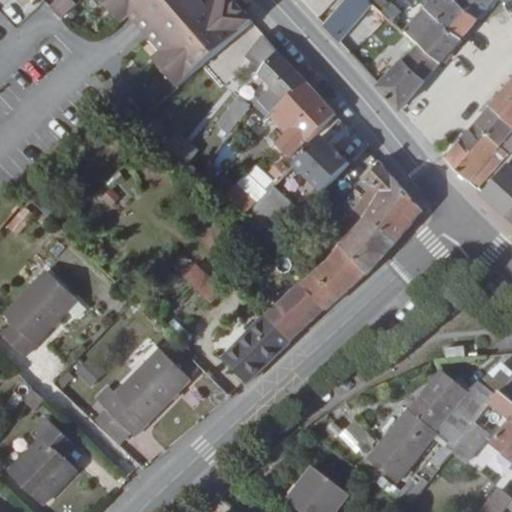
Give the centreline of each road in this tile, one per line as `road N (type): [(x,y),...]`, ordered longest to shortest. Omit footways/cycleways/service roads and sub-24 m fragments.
road 1 (tertiary): [(138,511),(458,216)]
road 2 (tertiary): [(458,216),(268,0)]
